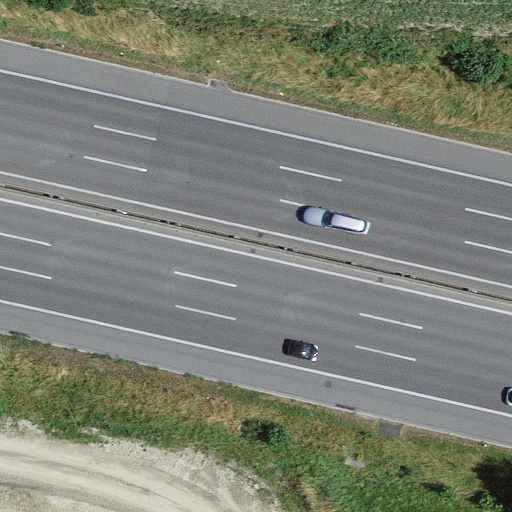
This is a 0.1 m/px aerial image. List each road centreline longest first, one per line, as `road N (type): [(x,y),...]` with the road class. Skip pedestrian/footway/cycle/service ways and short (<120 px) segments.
road 1 (motorway): [(511,237),(0,122)]
road 2 (motorway): [(0,251),(511,366)]
